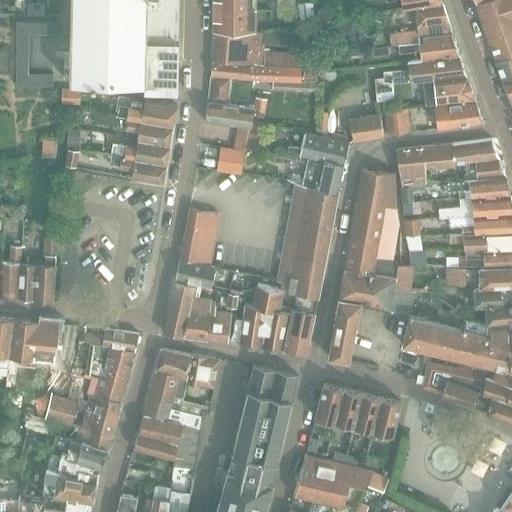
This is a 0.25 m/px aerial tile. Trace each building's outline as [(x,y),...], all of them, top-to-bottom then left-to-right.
[(144,92),(176,92),(177,0),(70,0),(70,48),(63,48),(63,76),(69,76),(69,80),(144,81),(144,92)] [(212,0),(213,31),(254,31),(254,0),(212,0)] [(511,19),(511,0),(481,0),(475,2),(484,27),(511,19)] [(423,35),(452,32),(442,1),(414,5),(418,35),(410,36),(409,31),(394,33),(395,44),(397,43),(419,41),(419,42),(423,41),(423,35)] [(43,2),(35,2),(35,14),(43,14),(43,2)] [(511,19),(484,27),(495,59),(511,54),(511,19)] [(254,31),(213,31),(212,59),(262,64),(262,31),(254,31)] [(421,59),(459,54),(452,32),(423,35),(423,41),(419,42),(419,41),(397,43),(398,52),(419,49),(421,59)] [(387,62),(405,63),(406,53),(387,52),(387,62)] [(213,62),(210,78),(300,85),(300,55),(264,53),(264,65),(213,62)] [(414,80),(422,79),(466,74),(459,54),(421,59),(406,61),(408,73),(402,70),(388,71),(389,82),(413,80),(414,80)] [(502,80),(511,77),(511,54),(495,59),(502,80)] [(433,103),(474,98),(466,74),(422,79),(425,103),(433,101),(433,103)] [(509,97),(511,96),(511,77),(502,80),(509,97)] [(227,103),(230,80),(210,78),(207,100),(204,119),(237,124),(250,126),(251,126),(253,113),(264,115),(267,97),(255,95),(253,108),(227,103)] [(375,83),(377,99),(389,98),(388,82),(375,83)] [(62,102),(77,102),(77,86),(62,86),(62,102)] [(90,91),(89,106),(114,107),(114,92),(90,91)] [(474,98),(433,103),(437,128),(454,126),(484,121),(474,98)] [(118,114),(173,123),(176,105),(144,99),(143,107),(119,103),(118,114)] [(383,110),(386,133),(407,131),(404,108),(383,110)] [(173,123),(118,114),(95,110),(93,120),(116,123),(140,127),(138,137),(170,142),(173,123)] [(348,118),(353,139),(384,134),(379,112),(348,118)] [(234,146),(247,148),(250,126),(237,124),(234,146)] [(66,146),(80,147),(81,128),(68,127),(66,146)] [(308,156),(344,164),(349,141),(304,132),(301,147),(288,145),(286,157),(307,161),(308,156)] [(167,161),(170,142),(138,137),(137,145),(113,141),(111,151),(167,161)] [(466,161),(498,156),(491,138),(452,143),(455,162),(466,161)] [(455,164),(455,162),(452,143),(396,148),(402,184),(400,184),(400,185),(425,182),(425,166),(455,164)] [(79,149),(80,147),(66,146),(66,147),(68,148),(66,164),(76,165),(78,149),(79,149)] [(236,150),(233,168),(251,171),(256,153),(236,150)] [(164,181),(167,161),(111,151),(110,162),(133,166),(132,175),(164,181)] [(337,193),(344,164),(308,156),(307,161),(303,177),(298,176),(299,175),(292,173),(290,179),(301,183),(300,187),(305,188),(306,184),(337,193)] [(468,179),(505,174),(498,156),(466,161),(468,179)] [(357,200),(395,207),(396,208),(393,171),(362,168),(357,200)] [(459,197),(511,193),(505,174),(468,179),(443,181),(444,190),(458,189),(459,197)] [(402,202),(411,201),(410,200),(414,200),(412,189),(425,188),(425,182),(400,185),(402,202)] [(306,184),(305,188),(284,282),(290,284),(289,290),(300,293),(318,298),(337,193),(306,184)] [(450,216),(511,211),(511,199),(511,193),(459,197),(460,206),(438,208),(439,217),(450,216)] [(398,224),(395,207),(357,200),(353,222),(396,231),(398,224)] [(411,201),(402,202),(403,213),(412,212),(411,201)] [(475,234),(511,230),(511,211),(450,216),(450,225),(461,225),(461,234),(475,234)] [(406,236),(420,235),(418,217),(403,218),(406,236)] [(392,254),(396,231),(353,222),(349,245),(392,254)] [(484,247),(511,247),(511,230),(475,234),(461,234),(445,234),(445,239),(450,239),(450,241),(464,241),(465,249),(484,249),(484,247)] [(409,250),(425,250),(425,248),(422,249),(420,235),(406,236),(409,250)] [(37,263),(34,299),(52,301),(57,237),(45,236),(44,255),(46,255),(45,264),(37,263)] [(0,295),(18,297),(20,261),(20,244),(9,243),(8,260),(1,259),(0,267),(0,295)] [(391,260),(392,254),(349,245),(345,267),(372,273),(373,272),(394,276),(396,265),(397,261),(391,260)] [(466,265),(511,264),(511,247),(484,247),(484,249),(465,249),(465,255),(458,255),(458,265),(466,265)] [(411,265),(427,265),(425,250),(409,250),(411,265)] [(211,285),(215,267),(179,258),(175,277),(211,285)] [(34,299),(37,263),(35,263),(20,261),(18,297),(34,299)] [(474,286),(511,282),(511,264),(466,265),(458,265),(427,265),(411,265),(396,265),(394,276),(396,276),(395,278),(474,286)] [(345,267),(339,300),(359,304),(360,304),(389,309),(393,288),(394,288),(395,278),(396,276),(394,276),(373,272),(372,273),(345,267)] [(241,273),(233,271),(231,281),(239,282),(241,273)] [(191,298),(192,294),(194,284),(174,280),(171,294),(191,298)] [(485,304),(511,303),(511,282),(474,286),(475,305),(485,304)] [(229,341),(261,346),(274,286),(257,283),(253,304),(244,303),(242,318),(235,317),(233,327),(229,340),(229,341)] [(278,307),(282,288),(274,286),(261,346),(283,348),(284,348),(291,310),(278,307)] [(403,290),(394,288),(393,288),(389,309),(388,312),(397,314),(403,290)] [(408,316),(408,315),(414,291),(403,290),(397,314),(408,316)] [(305,352),(318,298),(300,293),(297,311),(291,310),(284,348),(305,352)] [(183,335),(191,298),(171,294),(163,332),(183,335)] [(206,338),(210,305),(211,296),(192,294),(191,298),(183,335),(206,338)] [(339,300),(329,356),(366,364),(371,344),(353,340),(359,304),(339,300)] [(509,326),(511,325),(511,303),(485,304),(487,320),(508,318),(509,326)] [(210,305),(206,338),(226,340),(230,312),(214,311),(214,306),(210,305)] [(408,316),(402,343),(511,367),(511,325),(509,326),(508,318),(487,320),(480,320),(472,318),(451,307),(447,320),(456,322),(455,327),(408,315),(408,316)] [(0,366),(6,367),(11,317),(0,316),(0,366)] [(27,359),(31,319),(11,317),(6,367),(5,382),(14,383),(17,361),(12,360),(12,357),(27,359)] [(31,319),(27,359),(52,362),(56,322),(31,319)] [(89,343),(134,350),(139,333),(105,327),(103,334),(84,331),(83,339),(90,341),(89,343)] [(121,395),(134,350),(89,343),(84,374),(98,377),(95,387),(121,395)] [(186,377),(191,353),(161,346),(155,367),(186,377)] [(191,353),(186,377),(185,383),(213,387),(219,358),(191,353)] [(429,362),(422,385),(472,405),(481,374),(429,362)] [(268,397),(274,369),(252,364),(245,392),(268,397)] [(511,383),(511,368),(497,365),(494,374),(482,370),(481,374),(489,376),(507,382),(511,383)] [(185,383),(186,377),(155,367),(147,396),(170,401),(169,406),(178,409),(180,399),(181,399),(185,383)] [(268,397),(290,402),(297,374),(274,369),(268,397)] [(115,416),(121,395),(95,387),(98,377),(84,374),(83,376),(90,378),(87,393),(85,399),(79,397),(81,387),(77,386),(73,404),(83,407),(115,416)] [(498,414),(507,382),(489,376),(481,374),(472,405),(498,414)] [(334,421),(343,387),(323,382),(315,416),(334,421)] [(511,418),(511,383),(507,382),(498,414),(511,418)] [(73,404),(77,386),(70,385),(68,395),(50,391),(46,418),(69,424),(73,404)] [(353,425),(361,392),(343,387),(334,421),(353,425)] [(290,402),(268,397),(245,392),(230,458),(218,503),(189,498),(187,511),(262,511),(275,467),(290,402)] [(372,430),(380,396),(361,392),(353,425),(372,430)] [(200,415),(178,409),(169,406),(170,401),(147,396),(142,413),(153,416),(181,423),(181,424),(198,428),(200,415)] [(380,396),(372,430),(392,435),(400,401),(380,396)] [(208,406),(181,399),(180,399),(178,409),(200,415),(201,409),(207,411),(208,406)] [(109,435),(115,416),(83,407),(78,427),(79,427),(109,435)] [(177,443),(181,424),(181,423),(153,416),(142,413),(137,432),(177,443)] [(28,428),(43,433),(45,418),(31,415),(28,428)] [(193,469),(198,428),(181,424),(177,443),(173,458),(172,466),(193,469)] [(106,449),(109,435),(79,427),(75,440),(106,449)] [(173,458),(177,443),(137,432),(132,447),(173,458)] [(306,448),(316,451),(319,438),(309,436),(306,448)] [(106,449),(75,440),(71,439),(65,458),(100,469),(106,449)] [(332,458),(357,464),(359,456),(334,450),(332,458)] [(371,468),(357,464),(332,458),(304,451),(292,493),(312,499),(331,504),(354,511),(364,485),(370,470),(371,468)] [(364,462),(376,465),(379,457),(367,454),(364,462)] [(65,510),(65,511),(74,511),(90,511),(92,501),(93,502),(98,473),(80,470),(79,475),(47,469),(46,470),(46,471),(45,473),(45,476),(46,478),(44,493),(67,497),(65,510)] [(388,476),(370,470),(364,485),(383,491),(388,476)] [(166,511),(187,511),(189,498),(190,493),(170,490),(166,511)] [(511,511),(511,490),(500,508),(508,511),(511,511)] [(0,511),(19,511),(22,494),(19,493),(19,499),(0,498),(0,511)] [(133,511),(136,496),(120,493),(116,511),(133,511)] [(45,511),(46,507),(47,498),(22,494),(19,511),(45,511)] [(166,511),(168,498),(152,496),(152,498),(150,511),(166,511)] [(150,511),(152,498),(145,497),(144,506),(143,506),(141,511),(150,511)] [(328,511),(331,504),(312,499),(309,508),(307,511),(328,511)]
